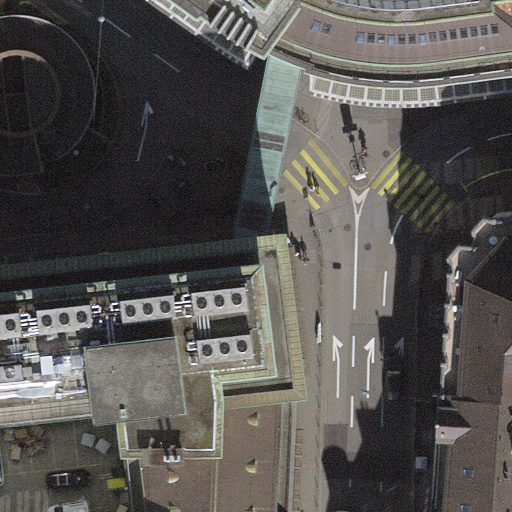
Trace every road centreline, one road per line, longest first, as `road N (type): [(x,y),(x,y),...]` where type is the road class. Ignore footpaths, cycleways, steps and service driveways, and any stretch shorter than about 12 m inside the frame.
road 1 (residential): [(365,304),(346,227),(317,171),(156,54)]
road 2 (residential): [(0,218),(104,195),(132,164),(156,54)]
road 3 (tertiary): [(365,304),(416,198),(452,165),(511,141)]
road 4 (tertiary): [(362,511),(365,304)]
